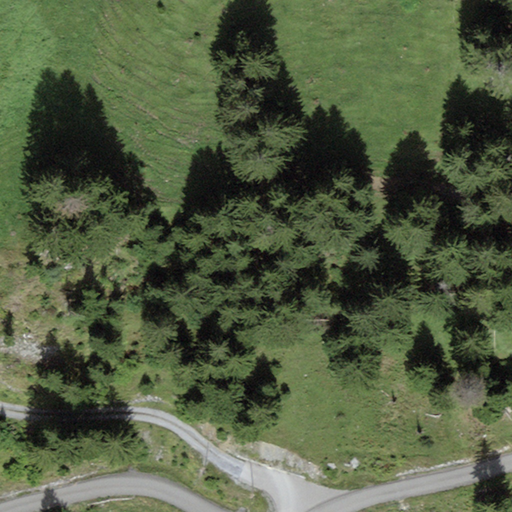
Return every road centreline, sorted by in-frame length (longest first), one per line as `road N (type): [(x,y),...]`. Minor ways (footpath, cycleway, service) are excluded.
road 1 (track): [(316,511),(185,429),(147,415),(0,408)]
road 2 (track): [(21,511),(69,494),(158,482),(204,511)]
road 3 (track): [(331,511),(511,458)]
